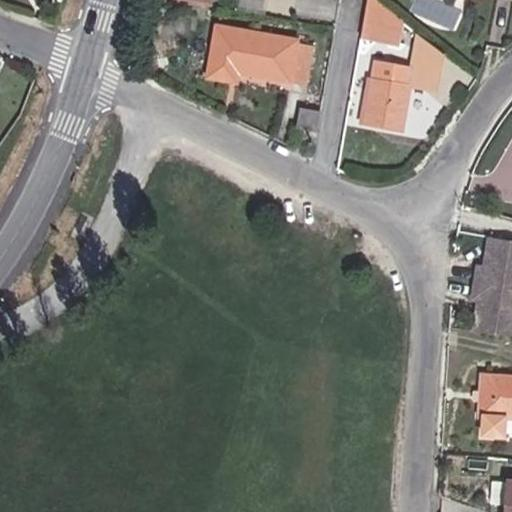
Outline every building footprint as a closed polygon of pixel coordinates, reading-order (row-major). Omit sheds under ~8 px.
[(392,29),(397,30),(398,22),(375,7),(369,32),(390,36),(392,29)] [(233,68),(302,81),(309,42),(241,29),(239,39),(224,36),(221,55),(235,58),(233,68)] [(363,125),(399,133),(413,71),(378,63),(363,125)] [(297,126),(316,131),(321,112),(302,107),(297,126)] [(84,222),(96,227),(109,200),(97,194),(84,222)] [(485,278),(483,297),(511,299),(511,204),(491,203),(489,223),(494,223),(493,234),(482,233),(479,267),(490,267),(489,278),(485,278)] [(511,353),(498,352),(497,369),(496,376),(495,392),(498,392),(497,412),(511,413),(511,353)] [(511,418),(503,418),(502,433),(511,432),(511,418)]
